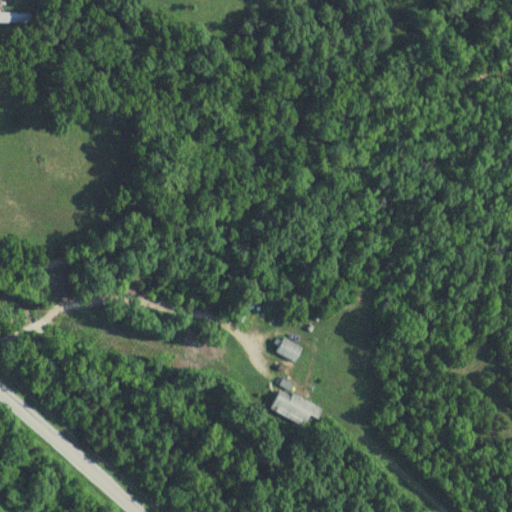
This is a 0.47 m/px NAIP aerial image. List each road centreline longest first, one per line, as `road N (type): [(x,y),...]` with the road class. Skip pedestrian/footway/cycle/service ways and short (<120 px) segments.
road 1 (residential): [(0,342),(86,302),(118,298),(205,320),(249,343),(260,365)]
road 2 (secondary): [(135,511),(0,391)]
